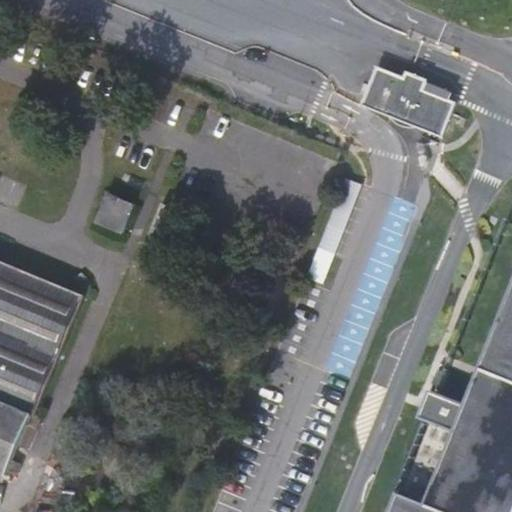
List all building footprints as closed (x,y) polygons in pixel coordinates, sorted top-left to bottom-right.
[(425,134),(452,145),(467,109),(434,95),(438,86),(416,77),(414,83),(386,73),(371,112),(399,123),(409,119),(421,124),(425,134)] [(357,184),(338,232),(352,238),(372,190),(357,184)] [(137,204),(110,193),(98,223),(125,234),(137,204)] [(94,297),(0,258),(0,474),(18,482),(94,297)] [(407,511),(402,510),(400,511),(511,511),(511,315),(474,410),(439,396),(428,424),(463,439),(432,511),(407,511)] [(446,376),(441,390),(449,394),(455,380),(446,376)]
